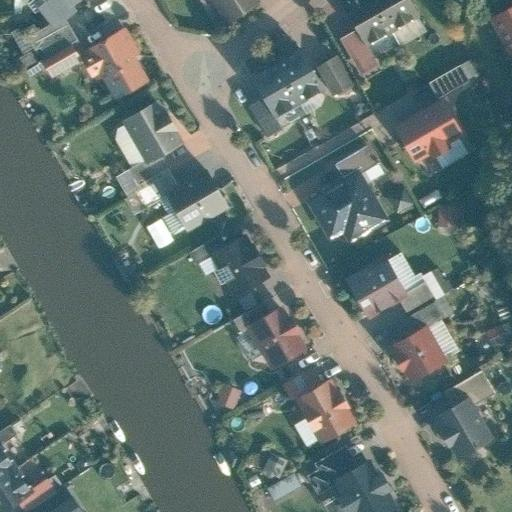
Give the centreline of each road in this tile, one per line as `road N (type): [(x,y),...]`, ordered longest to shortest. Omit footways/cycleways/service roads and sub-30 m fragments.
road 1 (residential): [(443,511),(191,79)]
road 2 (residential): [(191,79),(303,0)]
